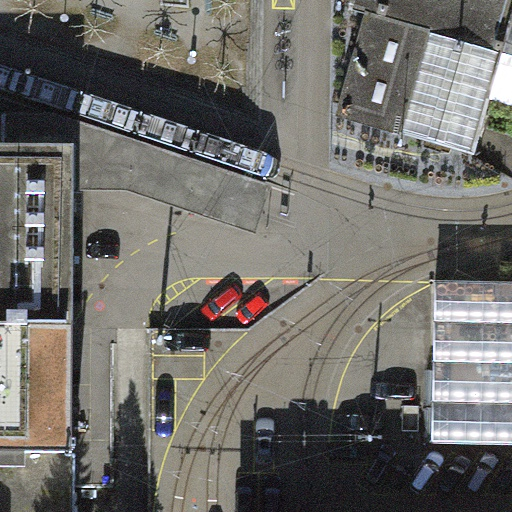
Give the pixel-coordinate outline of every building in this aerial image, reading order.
[(329,116),(390,133),(420,28),(483,45),(496,0),(339,0),(339,5),(358,11),(329,116)] [(509,0),(496,0),(483,45),(420,28),(390,133),(465,154),(481,99),(511,107),(511,9),(507,8),(509,0)] [(0,146),(65,147),(64,191),(117,191),(247,235),(264,185),(65,119),(0,116),(0,146)] [(0,326),(64,327),(64,191),(65,147),(0,146),(0,326)] [(511,282),(426,281),(426,287),(423,443),(511,444),(511,282)] [(62,511),(64,327),(0,326),(0,511),(62,511)]
